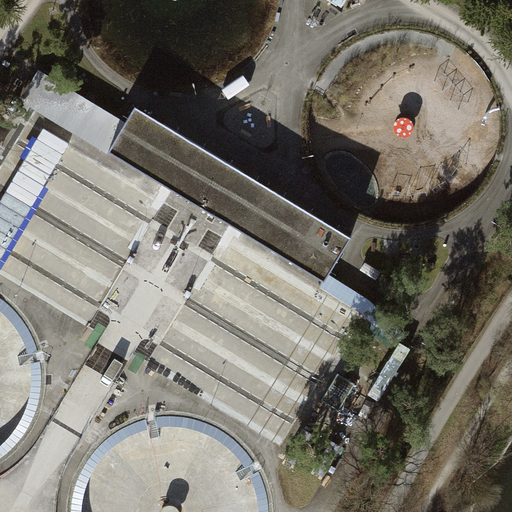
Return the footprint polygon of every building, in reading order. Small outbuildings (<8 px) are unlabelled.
[(23,103),(109,154),(128,122),(39,69),(23,97),(26,99),(23,103)] [(128,122),(109,154),(326,284),(338,264),(354,238),(136,109),(128,122)] [(402,115),(399,115),(396,117),(394,120),(392,123),(392,126),(393,130),(395,133),(398,135),(402,136),(405,136),(409,135),(412,132),(413,129),(414,125),(413,122),(411,119),(409,116),(406,115),(402,115)] [(0,160),(15,135),(0,126),(0,160)] [(382,273),(365,263),(360,271),(376,281),(382,273)] [(378,352),(358,341),(293,453),(312,464),(378,352)]
